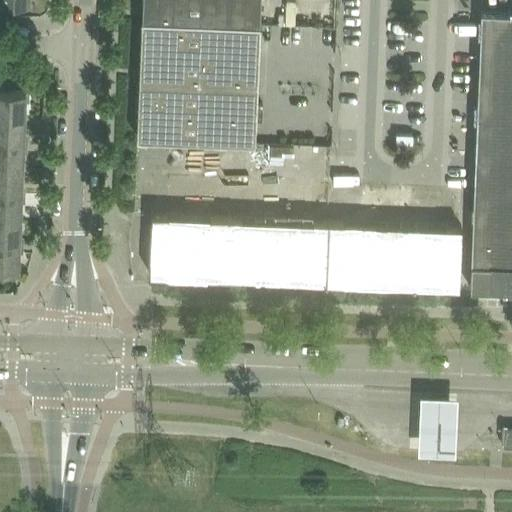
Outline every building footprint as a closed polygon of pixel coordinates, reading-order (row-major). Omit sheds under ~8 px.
[(139,18),(141,18),(141,17),(261,22),(261,23),(263,23),(263,20),(261,20),(262,0),(141,0),(141,15),(139,15),(139,18)] [(470,287),(511,288),(511,11),(481,10),(475,164),(470,287)] [(141,17),(141,18),(136,135),(257,140),(261,23),(261,22),(141,17)] [(0,66),(0,77),(0,89),(10,90),(10,67),(0,66)] [(0,115),(24,116),(25,90),(10,90),(0,89),(0,115)] [(0,115),(0,140),(23,141),(24,116),(0,115)] [(0,140),(0,165),(22,167),(23,141),(0,140)] [(0,165),(0,191),(21,192),(22,167),(0,165)] [(0,191),(0,216),(20,217),(21,192),(0,191)] [(153,210),(150,273),(262,277),(267,277),(296,278),(324,280),(325,280),(325,281),(326,281),(329,216),(328,216),(328,218),(311,217),(295,216),(231,213),(153,210)] [(0,216),(0,241),(19,242),(20,217),(0,216)] [(329,216),(326,281),(327,281),(327,280),(413,283),(413,285),(415,285),(415,283),(459,285),(462,223),(418,221),(418,220),(416,220),(416,221),(330,218),(330,216),(329,216)] [(19,242),(0,241),(0,267),(18,268),(19,242)] [(453,393),(414,392),(413,451),(451,452),(453,393)] [(503,444),(511,444),(511,424),(504,424),(503,444)]
